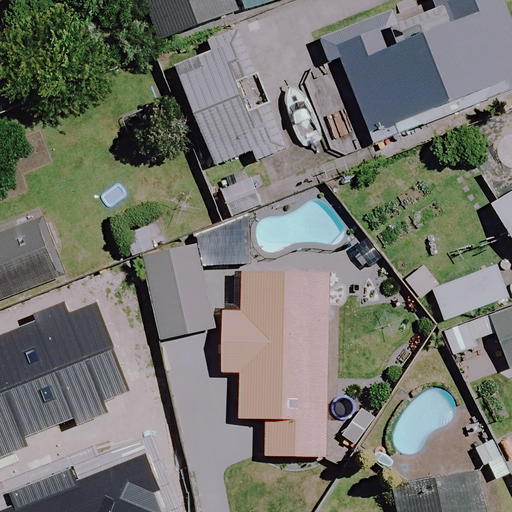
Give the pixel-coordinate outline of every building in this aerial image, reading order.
[(145,0),(160,42),(240,14),(235,0),(145,0)] [(393,14),(321,41),(330,66),(342,62),(374,146),(405,134),(403,127),(511,85),(511,20),(507,8),(404,46),(393,14)] [(180,68),(218,169),(254,156),(258,165),(290,153),(275,113),(252,121),(225,51),(180,68)] [(511,196),(494,207),(511,237),(511,196)] [(0,237),(0,303),(63,279),(41,222),(0,237)] [(226,327),(205,246),(144,262),(165,343),(226,327)] [(510,300),(499,268),(435,289),(446,321),(510,300)] [(323,458),(321,270),(246,271),(246,320),(228,320),(229,375),(242,375),(243,421),(269,421),(269,458),(323,458)] [(156,352),(143,277),(84,287),(97,362),(156,352)] [(511,306),(446,328),(455,357),(480,349),(478,344),(503,336),(511,364),(511,306)] [(0,491),(23,491),(24,497),(95,495),(95,489),(133,488),(130,398),(0,402),(0,491)] [(485,511),(479,479),(396,495),(398,511),(485,511)]
